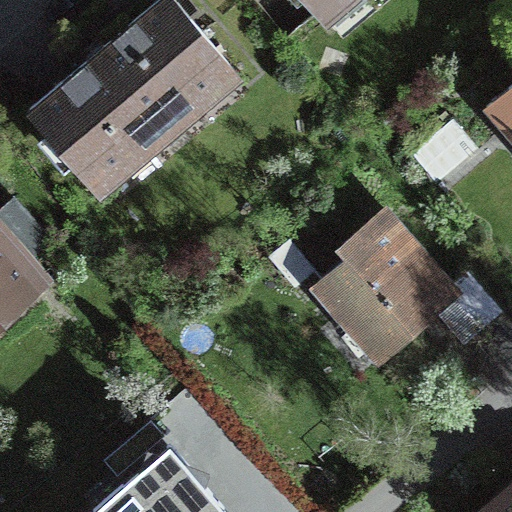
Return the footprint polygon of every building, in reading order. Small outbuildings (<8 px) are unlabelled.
[(233,67),(175,0),(155,0),(28,108),(94,185),(148,139),(156,148),(188,120),(180,111),(233,67)] [(342,0),(312,0),(325,14),(342,0)] [(511,84),(489,104),(511,131),(511,84)] [(0,308),(39,276),(26,261),(48,243),(11,200),(0,209),(0,308)] [(446,286),(381,210),(344,241),(353,251),(321,278),(385,352),(453,294),(446,286)] [(289,237),(270,252),(296,283),(314,267),(289,237)] [(502,308),(468,268),(446,286),(453,294),(480,325),(502,308)] [(82,511),(230,511),(205,481),(210,468),(187,459),(171,440),(160,448),(147,443),(137,467),(82,511)] [(511,511),(511,489),(485,511),(511,511)]
